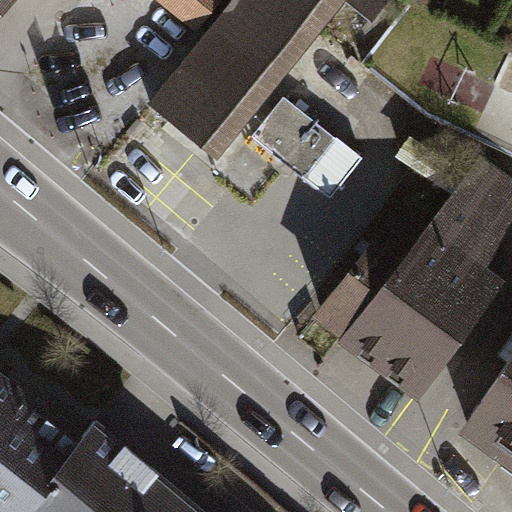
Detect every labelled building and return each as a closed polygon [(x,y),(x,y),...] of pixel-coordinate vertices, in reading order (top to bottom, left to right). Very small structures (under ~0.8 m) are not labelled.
[(0,0),(0,12),(2,14),(13,0),(0,0)] [(233,0),(149,105),(221,162),(347,5),(359,14),(374,26),(395,0),(233,0)] [(405,137),(362,114),(331,172),(374,195),(405,137)] [(398,207),(365,252),(475,332),(510,284),(491,269),(511,227),(511,182),(481,160),(445,210),(413,187),(398,207)] [(475,332),(365,252),(314,322),(424,402),(475,332)] [(511,351),(456,433),(511,471),(511,351)] [(34,511),(88,445),(0,375),(0,511),(34,511)] [(206,511),(101,429),(88,445),(34,511),(206,511)]
